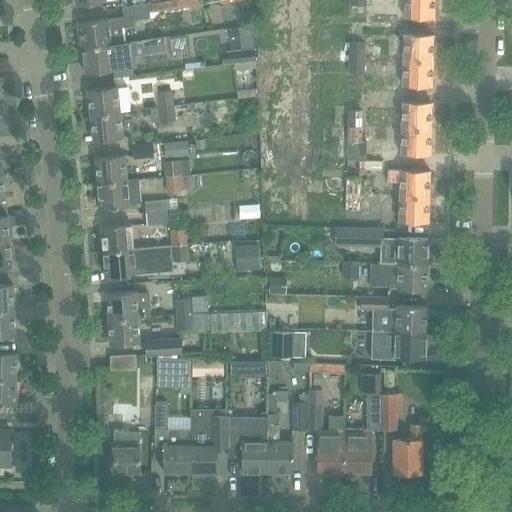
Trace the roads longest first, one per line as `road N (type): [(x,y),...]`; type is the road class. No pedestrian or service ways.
road 1 (residential): [(64,511),(42,174),(18,0)]
road 2 (residential): [(478,511),(488,0)]
